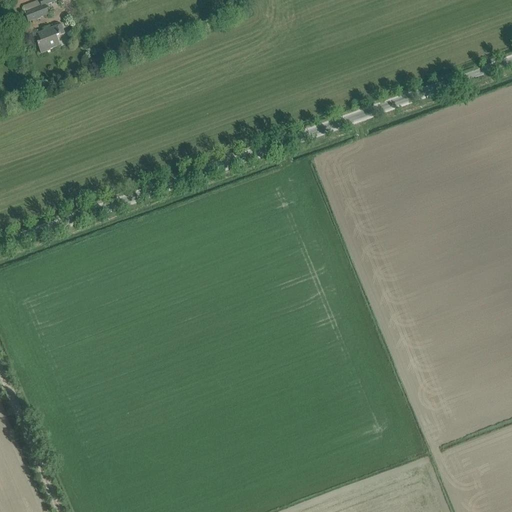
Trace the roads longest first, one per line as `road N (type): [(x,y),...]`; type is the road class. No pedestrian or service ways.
road 1 (unclassified): [(0,238),(511,61)]
road 2 (track): [(0,378),(56,511)]
